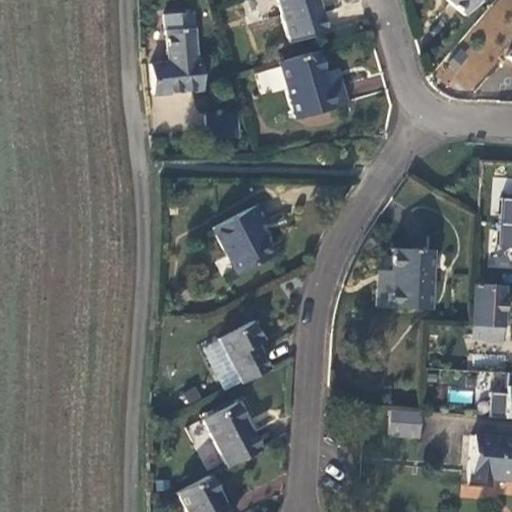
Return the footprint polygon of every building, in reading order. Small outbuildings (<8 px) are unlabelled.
[(320,34),(309,0),(272,0),(285,44),(320,34)] [(473,0),(440,0),(460,16),(473,0)] [(146,95),(197,91),(195,62),(194,62),(190,14),(162,16),(166,64),(146,65),(146,95)] [(322,94),(309,54),(273,64),(290,120),(338,105),(334,91),(322,94)] [(202,132),(217,132),(216,115),(201,116),(202,132)] [(232,115),(216,115),(217,132),(232,131),(232,115)] [(511,198),(498,198),(496,221),(511,221),(511,198)] [(253,209),(208,234),(232,277),(267,258),(252,231),(262,226),(253,209)] [(511,269),(511,221),(496,221),(494,246),(509,247),(508,269),(511,269)] [(424,253),(386,252),(386,274),(386,290),(371,290),(371,309),(424,309),(424,253)] [(373,274),(373,290),(386,290),(386,274),(373,274)] [(484,288),(470,287),(468,328),(467,340),(496,341),(499,281),(485,281),(484,288)] [(213,344),(236,386),(263,372),(250,348),(256,345),(246,326),(213,344)] [(511,374),(499,374),(496,420),(511,421),(511,374)] [(199,424),(224,471),(255,454),(230,408),(199,424)] [(417,438),(419,414),(389,412),(388,437),(417,438)] [(511,440),(467,438),(464,488),(484,489),(484,480),(511,481),(511,440)] [(221,511),(205,481),(173,497),(181,511),(221,511)]
